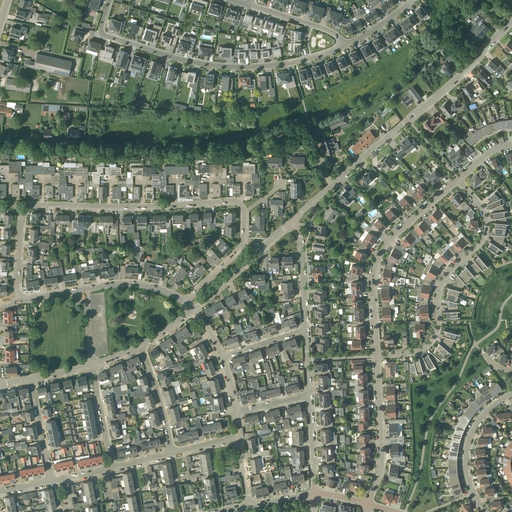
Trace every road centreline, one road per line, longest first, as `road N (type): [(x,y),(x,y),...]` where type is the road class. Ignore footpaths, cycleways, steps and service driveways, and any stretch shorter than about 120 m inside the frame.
road 1 (track): [(0,142),(167,147),(297,132),(313,137)]
road 2 (residential): [(342,46),(263,66),(196,63),(105,36),(100,26),(109,0)]
road 3 (residential): [(376,355),(423,350),(432,341),(441,284),(485,235),(485,214),(458,179)]
road 4 (residential): [(331,186),(511,20)]
road 5 (residential): [(458,179),(376,258),(376,355)]
road 6 (residential): [(185,302),(133,284),(16,301)]
road 7 (residential): [(367,504),(382,464),(376,355)]
road 8 (residential): [(485,511),(467,480),(465,451),(475,422),(511,393)]
road 9 (residential): [(194,311),(290,224)]
